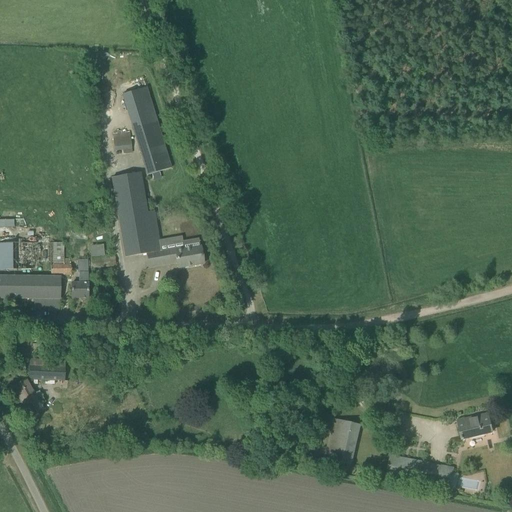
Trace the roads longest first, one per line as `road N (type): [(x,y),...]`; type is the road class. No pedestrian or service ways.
road 1 (unclassified): [(0,319),(350,321)]
road 2 (track): [(260,321),(190,137),(152,0)]
road 3 (track): [(350,321),(511,285)]
